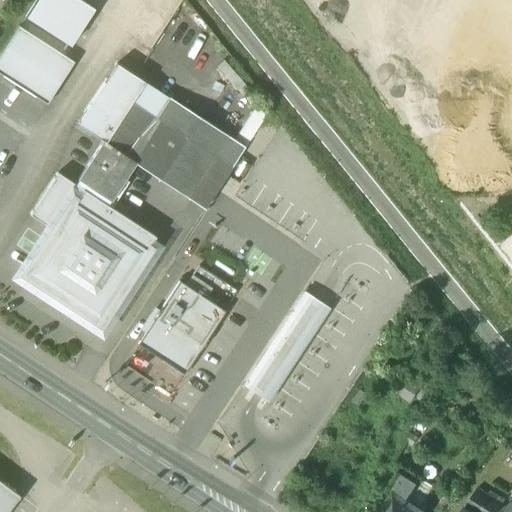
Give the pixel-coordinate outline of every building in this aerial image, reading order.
[(34,0),(24,17),(69,46),(93,9),(79,0),(34,0)] [(18,26),(0,54),(0,73),(46,103),(73,62),(18,26)] [(169,98),(116,63),(77,124),(103,141),(105,142),(132,102),(156,118),(169,98)] [(169,98),(156,118),(132,102),(105,142),(135,162),(135,163),(204,208),(245,147),(169,97),(169,98)] [(105,142),(103,141),(78,179),(93,189),(90,193),(111,207),(127,182),(124,179),(135,163),(135,162),(105,142)] [(57,172),(30,214),(52,229),(79,187),(57,172)] [(90,193),(79,187),(52,229),(54,231),(42,249),(43,249),(29,270),(57,289),(53,296),(51,295),(51,296),(57,299),(63,302),(69,308),(69,307),(68,306),(73,299),(101,317),(115,296),(116,297),(155,236),(90,193)] [(185,286),(205,299),(211,289),(192,276),(185,286)] [(185,286),(178,281),(137,344),(183,374),(224,311),(205,299),(185,286)] [(316,300),(305,293),(243,385),(256,394),(267,401),(328,308),(316,300)] [(419,476),(402,465),(386,490),(393,494),(395,491),(406,498),(419,476)] [(0,511),(6,511),(19,496),(0,481),(0,511)] [(494,511),(501,503),(477,488),(465,506),(473,511),(494,511)] [(406,498),(395,491),(393,494),(381,511),(423,511),(404,500),(406,498)]
